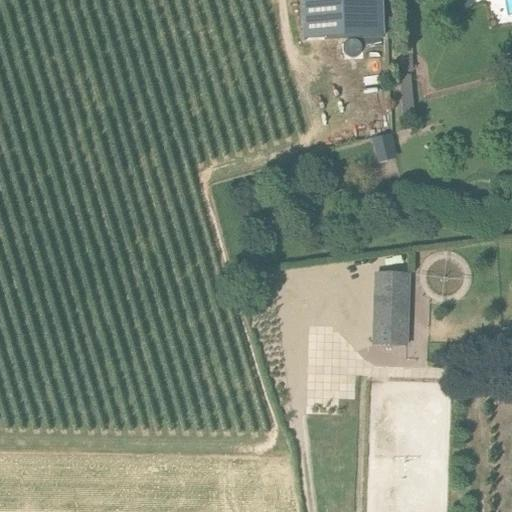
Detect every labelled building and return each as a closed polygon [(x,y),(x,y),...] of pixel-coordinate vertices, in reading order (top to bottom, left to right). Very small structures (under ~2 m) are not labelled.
[(297,0),(299,37),(381,35),(380,0),(297,0)] [(412,55),(409,11),(393,12),(396,67),(408,67),(407,55),(412,55)] [(396,75),(398,117),(413,116),(411,74),(396,75)] [(392,136),(373,141),(379,166),(399,161),(392,136)] [(374,265),(375,340),(412,340),(411,265),(374,265)] [(292,359),(291,409),(311,409),(312,360),(292,359)]
